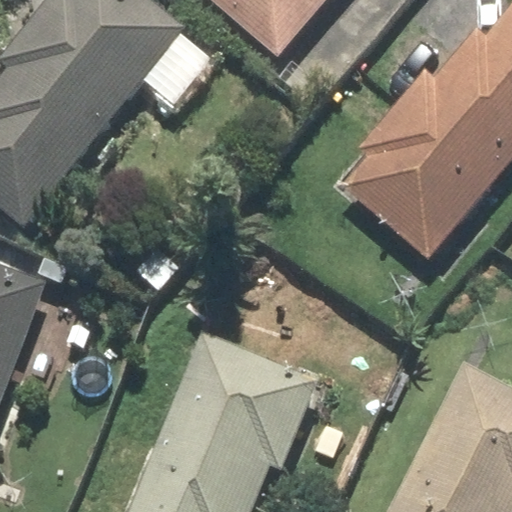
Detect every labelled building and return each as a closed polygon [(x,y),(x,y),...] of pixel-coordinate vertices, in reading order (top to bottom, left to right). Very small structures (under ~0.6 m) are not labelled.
[(186,39),(137,0),(55,0),(0,69),(0,76),(3,79),(0,83),(0,210),(29,234),(186,39)] [(196,0),(279,69),(337,0),(196,0)] [(429,266),(511,167),(511,4),(507,0),(502,0),(341,191),(429,266)] [(0,282),(0,414),(46,301),(0,282)] [(256,511),(266,487),(275,491),(315,386),(202,343),(137,511),(256,511)] [(511,511),(511,399),(464,376),(395,511),(511,511)]
